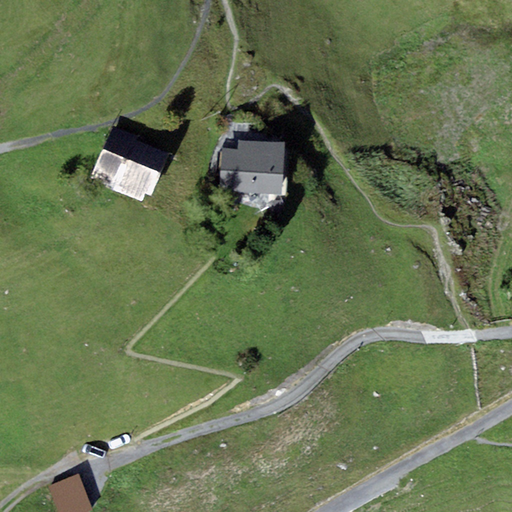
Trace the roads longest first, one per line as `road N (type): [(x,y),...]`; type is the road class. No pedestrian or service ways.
road 1 (track): [(511,335),(360,345),(322,394),(293,414),(74,473),(11,511)]
road 2 (track): [(472,431),(331,511)]
